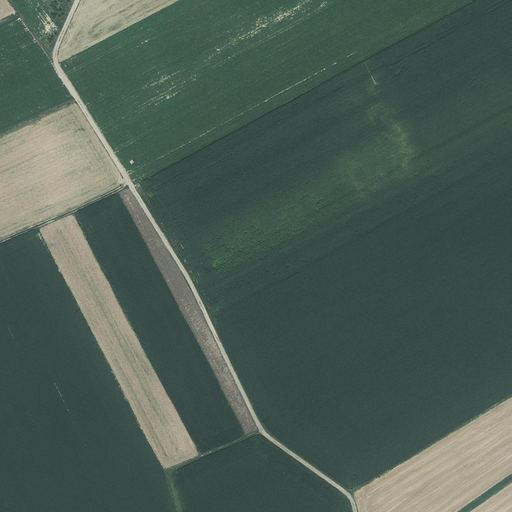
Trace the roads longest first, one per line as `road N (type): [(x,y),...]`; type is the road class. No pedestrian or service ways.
road 1 (track): [(351,502),(260,428),(188,278),(53,60),(73,10)]
road 2 (track): [(180,511),(167,471),(262,431)]
road 3 (track): [(0,242),(129,184)]
